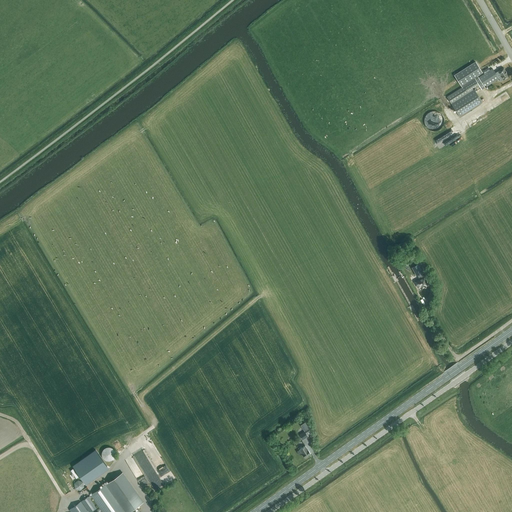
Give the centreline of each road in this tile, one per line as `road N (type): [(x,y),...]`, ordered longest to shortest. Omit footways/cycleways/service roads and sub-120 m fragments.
road 1 (primary): [(255,511),(511,330)]
road 2 (unclassified): [(269,511),(511,341)]
